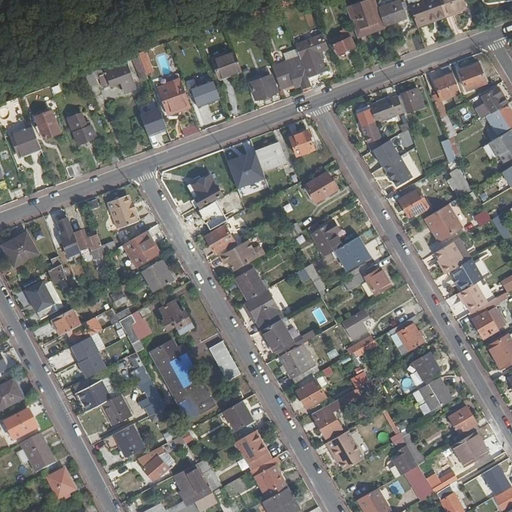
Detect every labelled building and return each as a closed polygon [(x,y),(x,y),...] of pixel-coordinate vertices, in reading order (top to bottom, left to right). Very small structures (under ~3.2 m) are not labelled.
[(310,0),(314,10),(321,7),(319,2),(325,0),(310,0)] [(378,9),(374,0),(362,0),(345,7),(356,36),(378,28),(377,27),(384,24),(378,9)] [(400,0),(378,9),(384,24),(384,26),(385,27),(407,19),(400,0)] [(444,14),(438,0),(406,0),(416,26),(429,22),(428,20),(444,14)] [(445,16),(473,6),(470,0),(438,0),(444,14),(445,16)] [(266,13),(263,8),(252,12),(254,18),(266,13)] [(430,25),(446,19),(445,16),(444,14),(428,20),(429,22),(430,25)] [(340,33),(341,37),(331,41),(337,55),(354,48),(350,38),(354,37),(352,32),(348,34),(347,30),(340,33)] [(264,45),(261,37),(251,41),(254,49),(264,45)] [(309,39),(295,45),(296,47),(297,49),(299,56),(301,59),(315,54),(309,39)] [(299,56),(297,49),(284,54),(286,61),(299,56)] [(146,51),(138,54),(146,75),(154,72),(146,51)] [(241,71),(235,53),(213,61),(219,79),(241,71)] [(138,54),(132,56),(135,64),(137,64),(141,74),(139,75),(141,81),(148,79),(146,75),(138,54)] [(312,90),(301,59),(299,56),(286,61),(272,67),(275,76),(289,71),(290,74),(295,88),(301,85),(304,94),(312,90)] [(108,75),(99,78),(106,88),(122,82),(126,93),(136,89),(127,64),(107,71),(108,75)] [(468,89),(487,82),(481,64),(461,70),(468,89)] [(276,79),(290,74),(289,71),(275,76),(276,79)] [(462,92),(455,74),(437,82),(444,100),(462,92)] [(257,101),(277,93),(270,76),(250,83),(257,101)] [(190,107),(181,81),(158,89),(168,116),(190,107)] [(220,100),(213,81),(191,89),(198,108),(220,100)] [(484,97),(494,114),(499,111),(505,108),(510,104),(500,88),(484,97)] [(404,95),(411,114),(427,108),(420,89),(404,95)] [(399,117),(406,114),(399,97),(392,100),(391,99),(371,106),(378,125),(389,121),(389,119),(398,115),(399,117)] [(384,141),(378,125),(371,106),(370,102),(356,107),(371,148),(384,141)] [(499,123),(504,133),(511,128),(511,108),(511,106),(506,109),(505,108),(499,111),(504,120),(499,123)] [(137,115),(145,138),(166,131),(157,107),(137,115)] [(51,110),(35,117),(44,139),(60,132),(51,110)] [(86,127),(85,123),(81,113),(71,117),(77,131),(73,132),(78,145),(97,138),(92,125),(91,125),(86,127)] [(448,118),(443,120),(451,141),(456,138),(448,118)] [(446,133),(441,122),(436,123),(441,135),(446,133)] [(404,133),(411,129),(409,124),(402,127),(404,133)] [(41,148),(33,127),(11,136),(20,156),(41,148)] [(196,127),(183,130),(184,136),(198,132),(196,127)] [(414,136),(411,129),(404,133),(399,136),(400,138),(391,143),(394,148),(414,136)] [(299,157),(316,150),(309,132),(292,139),(299,157)] [(502,137),(493,143),(505,162),(511,157),(511,135),(510,132),(506,135),(502,137)] [(456,138),(451,141),(456,156),(462,154),(456,138)] [(281,145),(257,153),(264,172),(288,163),(281,145)] [(116,163),(117,157),(112,148),(106,151),(111,165),(116,163)] [(0,158),(1,163),(10,161),(7,150),(0,151),(0,158)] [(398,180),(399,179),(404,177),(410,174),(398,153),(386,159),(398,180)] [(84,175),(79,163),(72,166),(76,178),(84,175)] [(238,180),(243,178),(239,168),(234,170),(238,180)] [(451,182),(456,191),(462,188),(459,182),(466,178),(460,169),(453,173),(456,179),(451,182)] [(415,185),(429,177),(425,172),(412,180),(415,185)] [(23,186),(19,173),(6,178),(11,191),(23,186)] [(307,187),(317,204),(339,190),(329,173),(307,187)] [(201,208),(214,201),(222,196),(224,195),(212,175),(190,187),(201,208)] [(480,196),(491,190),(488,184),(477,190),(480,196)] [(401,201),(411,218),(422,212),(423,215),(432,210),(420,190),(401,201)] [(109,201),(119,226),(138,220),(129,195),(109,201)] [(279,195),(274,198),(277,206),(283,202),(279,195)] [(222,196),(214,201),(217,207),(226,202),(222,196)] [(449,206),(427,219),(440,240),(462,228),(449,206)] [(494,220),(489,212),(477,220),(481,228),(494,220)] [(86,261),(81,250),(74,233),(68,219),(59,223),(65,237),(62,238),(69,256),(77,253),(81,262),(86,261)] [(286,227),(292,237),(301,231),(296,221),(286,227)] [(311,235),(324,258),(337,251),(345,246),(338,234),(340,232),(334,222),(311,235)] [(499,228),(505,238),(511,235),(505,225),(499,228)] [(217,254),(227,248),(229,250),(238,245),(228,226),(208,237),(217,254)] [(107,255),(98,234),(89,238),(85,229),(74,233),(81,250),(92,246),(104,276),(112,272),(105,256),(107,255)] [(159,254),(147,232),(126,244),(137,266),(159,254)] [(28,234),(8,245),(10,249),(6,251),(15,267),(39,255),(28,234)] [(308,235),(300,239),(302,244),(311,239),(308,235)] [(371,258),(359,238),(345,246),(337,251),(349,271),(371,258)] [(454,244),(437,254),(449,275),(453,272),(473,261),(461,240),(454,244)] [(246,266),(266,254),(263,249),(259,248),(255,250),(249,241),(221,257),(226,265),(230,263),(235,272),(246,266)] [(10,249),(8,245),(7,244),(5,243),(4,243),(2,244),(1,245),(0,246),(0,248),(1,250),(2,251),(4,251),(5,252),(6,251),(10,249)] [(63,265),(60,258),(53,261),(56,269),(63,265)] [(175,282),(163,261),(143,272),(155,294),(175,282)] [(481,282),(485,280),(473,261),(453,272),(457,279),(461,285),(465,292),(478,284),(481,282)] [(55,284),(68,279),(63,265),(56,269),(50,271),(55,284)] [(377,265),(346,283),(351,291),(363,284),(371,298),(376,295),(377,296),(393,287),(382,269),(381,270),(377,265)] [(251,273),(246,266),(235,272),(232,274),(237,281),(251,273)] [(307,269),(320,293),(325,291),(312,266),(307,269)] [(237,281),(249,303),(267,292),(255,271),(251,273),(237,281)] [(44,282),(26,291),(33,304),(35,303),(40,312),(55,304),(44,282)] [(481,290),(478,284),(465,292),(461,294),(465,301),(473,314),(489,304),(481,290)] [(488,285),(484,288),(481,290),(489,304),(497,300),(488,285)] [(127,302),(121,291),(113,296),(119,306),(127,302)] [(257,321),(263,331),(282,320),(285,318),(282,313),(270,292),(248,305),(257,321)] [(473,314),(470,316),(485,341),(500,331),(488,311),(506,301),(503,296),(497,300),(489,304),(473,314)] [(462,302),(470,316),(473,314),(465,301),(463,301),(462,302)] [(194,327),(186,312),(183,314),(176,302),(161,311),(167,321),(163,323),(168,330),(176,326),(181,335),(194,327)] [(115,326),(121,322),(118,316),(114,309),(108,312),(115,326)] [(61,335),(81,325),(73,311),(53,321),(61,335)] [(118,316),(121,322),(130,317),(127,311),(118,316)] [(344,324),(354,341),(370,332),(364,322),(370,318),(366,311),(344,324)] [(121,322),(138,353),(146,348),(141,339),(151,334),(139,312),(130,317),(121,322)] [(96,318),(88,323),(75,330),(81,341),(102,330),(96,318)] [(282,320),(263,331),(276,353),(295,342),(282,320)] [(413,325),(411,321),(396,329),(410,353),(426,344),(415,324),(413,325)] [(129,358),(138,353),(121,322),(115,326),(111,328),(115,336),(119,334),(126,347),(124,348),(129,358)] [(351,355),(354,353),(362,349),(375,341),(372,336),(348,350),(351,355)] [(511,341),(510,338),(490,349),(503,372),(511,367),(511,341)] [(219,404),(188,351),(182,354),(178,347),(173,339),(151,352),(190,420),(219,404)] [(224,340),(208,346),(223,383),(239,376),(224,340)] [(375,341),(362,349),(365,355),(378,347),(375,341)] [(51,354),(63,348),(60,342),(48,348),(51,354)] [(182,354),(188,351),(184,343),(178,347),(182,354)] [(293,388),(320,373),(304,345),(277,361),(293,388)] [(81,369),(103,357),(99,350),(93,353),(89,346),(73,355),(81,369)] [(330,359),(339,354),(335,347),(326,352),(330,359)] [(152,379),(138,353),(129,358),(139,375),(142,373),(147,382),(152,379)] [(441,371),(431,354),(410,366),(420,384),(441,371)] [(321,369),(324,377),(332,373),(329,366),(321,369)] [(365,385),(370,382),(365,373),(360,376),(365,385)] [(163,400),(152,379),(147,382),(139,386),(142,393),(145,392),(148,397),(139,402),(143,409),(146,408),(147,409),(163,400)] [(449,393),(441,379),(421,390),(434,413),(451,403),(446,394),(449,393)] [(103,381),(82,392),(80,395),(83,401),(80,403),(86,414),(103,405),(112,400),(103,381)] [(308,410),(327,399),(317,381),(298,392),(308,410)] [(0,389),(0,411),(24,400),(15,382),(0,389)] [(355,398),(352,392),(329,406),(332,411),(355,398)] [(133,417),(122,395),(112,400),(103,405),(114,427),(133,417)] [(168,409),(163,400),(147,409),(151,417),(165,410),(168,409)] [(254,422),(243,402),(226,412),(237,431),(254,422)] [(465,432),(479,425),(469,407),(455,415),(465,432)] [(165,410),(151,417),(154,423),(168,416),(165,410)] [(14,441),(38,428),(29,411),(5,423),(14,441)] [(343,429),(332,411),(316,420),(326,439),(343,429)] [(477,433),(482,430),(479,425),(465,432),(468,438),(475,434),(477,433)] [(146,448),(134,426),(116,435),(126,454),(128,457),(146,448)] [(392,444),(400,440),(393,428),(386,432),(392,444)] [(183,436),(178,429),(165,436),(169,443),(183,436)] [(259,431),(241,441),(244,447),(245,446),(258,469),(269,463),(275,460),(259,431)] [(365,460),(349,432),(332,442),(335,448),(332,450),(336,458),(340,456),(343,463),(347,470),(365,460)] [(484,445),(477,433),(475,434),(482,446),(484,445)] [(21,444),(36,473),(56,462),(41,434),(21,444)] [(425,463),(409,434),(403,438),(408,446),(419,466),(425,463)] [(468,438),(454,446),(466,468),(490,454),(484,445),(482,446),(475,434),(468,438)] [(126,454),(116,435),(103,442),(109,453),(120,447),(124,455),(126,454)] [(178,447),(186,443),(183,436),(169,443),(174,452),(179,449),(178,447)] [(419,466),(408,446),(400,450),(402,455),(394,460),(403,475),(406,473),(419,466)] [(160,457),(144,470),(151,479),(153,477),(157,481),(171,469),(160,457)] [(254,471),(251,473),(255,479),(261,475),(276,467),(281,464),(277,458),(275,460),(269,463),(258,469),(254,471)] [(192,468),(196,466),(199,465),(195,459),(189,462),(192,468)] [(203,499),(214,494),(211,487),(208,489),(196,466),(192,468),(175,477),(178,483),(184,480),(189,490),(196,486),(203,499)] [(427,479),(419,466),(406,473),(423,501),(436,494),(427,479)] [(287,485),(276,467),(261,475),(272,493),(287,485)] [(65,470),(46,479),(57,500),(76,491),(65,470)] [(211,487),(214,494),(221,490),(224,488),(214,471),(205,476),(211,487)] [(427,479),(436,494),(459,481),(454,473),(435,483),(431,477),(427,479)] [(495,497),(504,511),(508,511),(511,510),(511,487),(508,490),(501,494),(495,497)] [(298,511),(300,511),(288,489),(265,502),(270,511),(298,511)] [(391,511),(378,489),(359,500),(365,511),(391,511)] [(221,490),(214,494),(217,499),(222,508),(229,504),(221,490)] [(442,501),(448,511),(465,511),(463,508),(461,509),(458,503),(460,501),(455,492),(447,497),(446,499),(442,501)] [(217,499),(214,494),(203,499),(206,505),(217,499)] [(167,511),(163,503),(144,511),(167,511)]
